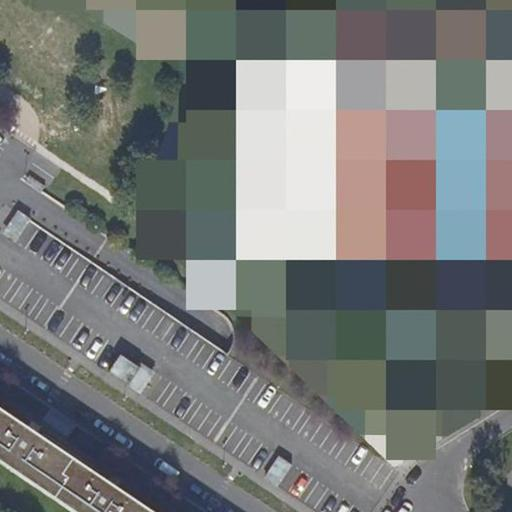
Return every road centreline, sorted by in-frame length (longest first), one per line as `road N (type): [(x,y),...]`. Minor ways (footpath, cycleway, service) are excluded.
road 1 (unclassified): [(0,338),(256,511)]
road 2 (residential): [(511,413),(449,459),(440,511)]
